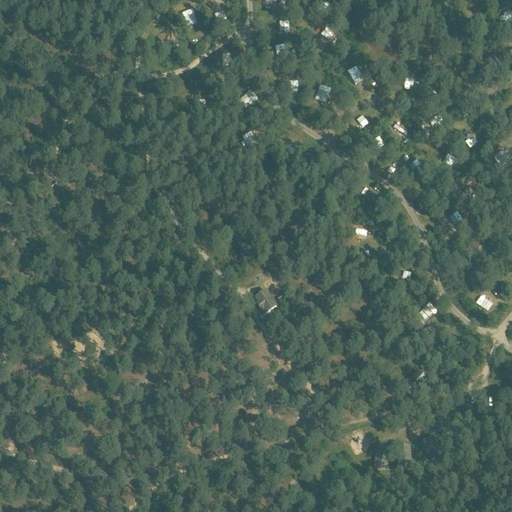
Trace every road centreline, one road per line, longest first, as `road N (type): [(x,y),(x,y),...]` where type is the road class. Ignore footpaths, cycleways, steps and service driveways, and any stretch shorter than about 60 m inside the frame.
road 1 (track): [(0,452),(131,488),(197,462),(294,449),(455,392),(481,379),(497,339),(511,350)]
road 2 (track): [(251,31),(190,68),(140,74),(160,200),(255,318)]
